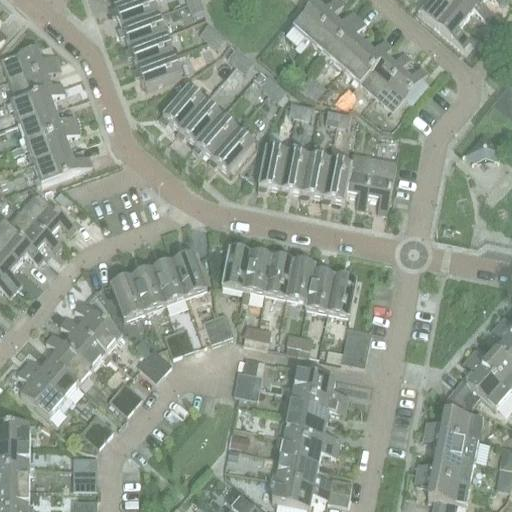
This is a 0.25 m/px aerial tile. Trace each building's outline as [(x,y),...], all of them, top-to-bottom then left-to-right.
[(105,0),(107,3),(115,0),(120,0),(124,9),(149,0),(151,0),(152,1),(153,0),(105,0)] [(117,20),(122,33),(159,20),(152,1),(151,0),(149,0),(124,9),(110,15),(113,22),(117,20)] [(184,0),(188,9),(199,5),(197,0),(184,0)] [(436,0),(435,1),(466,26),(474,16),(486,25),(492,17),(480,8),(479,9),(468,0),(436,0)] [(468,0),(479,9),(480,8),(486,0),(499,9),(506,1),(504,0),(468,0)] [(458,35),(466,26),(435,1),(426,13),(422,10),(417,15),(421,19),(464,53),(470,45),(458,35)] [(307,51),(310,47),(332,21),(333,21),(343,9),(335,2),(325,15),(315,6),(293,32),(305,42),(302,46),(307,51)] [(192,20),(203,16),(199,5),(188,9),(192,20)] [(310,47),(321,56),(318,60),(323,64),(359,23),(351,17),(341,28),(333,21),(332,21),(310,47)] [(125,41),(130,54),(166,40),(159,20),(122,33),(118,35),(120,43),(125,41)] [(359,23),(323,64),(328,69),(331,65),(343,75),(365,49),(355,41),(366,29),(359,23)] [(200,40),(209,48),(218,38),(209,31),(200,40)] [(218,38),(209,48),(218,56),(227,47),(218,38)] [(133,61),(138,74),(174,61),(166,40),(130,54),(125,55),(128,62),(133,61)] [(365,49),(343,75),(353,84),(350,88),(356,93),(360,89),(385,60),(393,52),(384,44),(374,56),(365,49)] [(2,66),(10,87),(59,68),(57,61),(43,66),(38,52),(2,66)] [(228,65),(237,72),(245,63),(237,55),(228,65)] [(385,60),(360,89),(376,103),(401,74),(402,74),(411,63),(404,56),(394,68),(385,60)] [(174,61),(138,74),(133,76),(135,84),(140,82),(145,95),(182,82),(174,61)] [(245,63),(237,72),(246,80),(254,70),(245,63)] [(11,108),(12,109),(54,94),(53,92),(49,81),(62,76),(59,68),(10,87),(17,106),(11,108)] [(401,74),(376,103),(393,118),(428,78),(420,71),(411,82),(402,74),(401,74)] [(297,97),(310,107),(316,108),(327,94),(310,81),(297,97)] [(261,93),(270,101),(278,91),(269,83),(261,93)] [(54,94),(12,109),(8,111),(10,117),(14,115),(20,129),(56,116),(52,105),(66,99),(62,89),(53,92),(54,94)] [(278,91),(270,101),(278,108),(287,99),(278,91)] [(169,127),(180,136),(180,137),(206,108),(189,93),(160,126),(166,131),(169,127)] [(180,137),(180,136),(176,141),(182,145),(185,141),(196,151),(197,151),(222,122),(206,108),(180,137)] [(290,122),(301,124),(303,112),(292,110),(290,122)] [(303,112),(301,124),(313,126),(315,114),(303,112)] [(20,144),(22,152),(78,131),(75,121),(60,127),(56,116),(20,129),(25,142),(20,144)] [(326,129),(337,131),(339,119),(328,116),(326,129)] [(339,119),(337,131),(349,134),(351,121),(339,119)] [(197,151),(196,151),(192,155),(198,160),(202,156),(212,165),(213,165),(238,136),(222,122),(197,151)] [(78,131),(22,152),(24,157),(30,155),(35,170),(71,157),(67,145),(82,139),(78,131)] [(213,165),(212,165),(209,169),(214,174),(218,170),(230,181),(255,151),(238,136),(213,165)] [(480,146),(472,156),(472,163),(477,167),(482,162),(490,161),(495,165),(498,161),(497,152),(489,145),(480,146)] [(21,151),(11,155),(13,161),(23,157),(21,151)] [(265,193),(280,196),(287,158),(266,154),(257,197),(264,199),(265,193)] [(75,168),(71,157),(35,170),(40,183),(35,185),(38,192),(43,190),(43,191),(94,172),(90,162),(75,168)] [(287,158),(280,196),(279,201),(286,203),(287,198),(301,200),(309,162),(287,158)] [(346,198),(348,199),(360,201),(357,216),(365,217),(368,202),(375,164),(352,160),(351,170),(352,170),(346,198)] [(309,162),(301,200),(300,206),(307,207),(308,202),(322,204),(330,166),(309,162)] [(375,164),(368,202),(381,205),(378,219),(387,221),(397,169),(375,164)] [(330,166),(322,204),(321,210),(328,211),(329,206),(345,209),(348,199),(346,198),(352,170),(351,170),(330,166)] [(60,197),(55,203),(61,208),(66,202),(60,197)] [(23,215),(52,240),(60,231),(71,240),(77,233),(37,198),(23,215)] [(38,257),(38,256),(46,247),(57,256),(63,250),(52,240),(23,215),(9,230),(5,227),(5,228),(38,257)] [(0,252),(19,270),(28,261),(39,271),(46,263),(38,256),(38,257),(5,228),(1,225),(0,225),(0,252)] [(221,294),(244,298),(252,259),(251,259),(238,256),(239,252),(231,250),(230,255),(229,255),(221,294)] [(0,281),(17,297),(23,290),(11,279),(19,270),(0,252),(0,281)] [(252,259),(244,298),(242,309),(248,310),(249,303),(252,304),(253,299),(265,302),(273,263),(272,263),(259,261),(260,256),(252,254),(251,259),(252,259)] [(273,263),(265,302),(286,306),(294,267),(293,267),(280,265),(281,260),(273,258),(272,263),(273,263)] [(173,268),(186,304),(207,296),(194,260),(179,265),(177,260),(170,263),(172,269),(173,268)] [(286,306),(306,310),(307,310),(314,278),(315,278),(316,273),(316,272),(300,268),(301,264),(294,262),(293,267),(294,267),(286,306)] [(153,276),(166,312),(186,304),(173,268),(172,269),(159,273),(157,268),(150,270),(152,276),(153,276)] [(307,310),(306,310),(305,316),(327,320),(335,282),(334,282),(321,279),(322,274),(316,273),(315,278),(314,278),(307,310)] [(132,283),(146,319),(166,312),(153,276),(152,276),(139,281),(137,275),(130,278),(132,283)] [(335,282),(327,320),(350,325),(357,287),(340,283),(341,278),(335,277),(334,282),(335,282)] [(0,294),(11,304),(17,297),(0,281),(0,294)] [(124,327),(146,319),(132,283),(119,288),(117,283),(109,286),(111,291),(110,291),(124,327)] [(82,307),(74,316),(87,326),(80,334),(79,336),(108,360),(108,359),(117,349),(121,352),(125,346),(82,307)] [(215,324),(223,346),(234,342),(226,319),(215,324)] [(498,330),(511,342),(511,329),(504,323),(498,330)] [(68,324),(60,332),(73,343),(65,351),(64,352),(93,377),(94,376),(103,365),(107,368),(112,362),(108,359),(108,360),(79,336),(80,334),(68,324)] [(203,328),(212,351),(223,346),(215,324),(203,328)] [(504,348),(496,357),(511,371),(511,342),(498,330),(491,337),(504,348)] [(247,332),(244,344),(243,350),(255,352),(259,334),(247,332)] [(176,338),(184,360),(195,357),(187,334),(176,338)] [(259,334),(255,352),(267,354),(268,349),(270,336),(259,334)] [(348,334),(346,345),(369,350),(371,338),(348,334)] [(165,342),(173,365),(184,360),(176,338),(165,342)] [(53,340),(46,349),(58,359),(50,368),(79,393),(89,381),(93,385),(97,379),(94,376),(93,377),(64,352),(65,351),(53,340)] [(289,340),(287,353),(285,358),(297,360),(301,342),(289,340)] [(301,342),(297,360),(308,363),(312,344),(301,342)] [(346,345),(343,357),(366,362),(369,350),(346,345)] [(136,350),(147,365),(165,380),(172,372),(155,356),(152,359),(142,346),(136,350)] [(328,355),(326,366),(364,374),(366,362),(343,357),(343,358),(328,355)] [(470,363),(511,399),(511,397),(511,371),(496,357),(488,366),(476,356),(470,363)] [(463,387),(455,396),(473,412),(481,403),(496,416),(511,399),(470,363),(464,370),(476,381),(467,391),(463,387)] [(139,374),(157,389),(165,380),(147,365),(139,374)] [(30,366),(24,374),(68,412),(73,407),(69,404),(79,393),(50,368),(43,377),(30,366)] [(24,374),(18,381),(30,392),(22,401),(50,426),(61,414),(64,417),(68,412),(24,374)] [(238,379),(236,390),(259,395),(261,384),(238,379)] [(289,393),(288,401),(346,412),(348,402),(332,399),(334,387),(297,379),(294,394),(289,393)] [(118,398),(135,414),(143,405),(126,389),(118,398)] [(236,390),(233,401),(233,402),(256,407),(259,395),(236,390)] [(427,428),(425,437),(479,448),(483,425),(471,423),(473,412),(455,396),(447,405),(454,411),(453,420),(445,418),(443,431),(427,428)] [(110,407),(128,423),(135,414),(118,398),(110,407)] [(291,408),(289,423),(326,430),(328,417),(344,420),(346,412),(288,401),(287,407),(291,408)] [(0,453),(31,454),(31,439),(35,439),(35,432),(31,432),(31,431),(4,430),(4,419),(0,418),(0,453)] [(89,431),(107,446),(115,437),(97,422),(89,431)] [(281,436),(280,443),(338,454),(339,445),(324,441),(326,430),(289,423),(286,437),(281,436)] [(81,440),(99,455),(107,446),(89,431),(81,440)] [(439,449),(436,461),(474,469),(479,448),(425,437),(423,446),(439,449)] [(231,440),(229,454),(241,456),(243,442),(231,440)] [(283,451),(281,463),(318,471),(320,461),(320,460),(336,463),(338,454),(280,443),(279,450),(283,451)] [(0,475),(34,476),(34,469),(30,469),(31,454),(0,453),(0,475)] [(419,470),(417,479),(470,490),(474,469),(436,461),(434,473),(419,470)] [(273,478),(272,485),(350,500),(353,488),(332,484),(332,487),(316,484),(318,471),(281,463),(278,479),(273,478)] [(73,464),(73,476),(98,477),(98,464),(73,464)] [(511,476),(501,474),(497,495),(510,497),(511,486),(511,476)] [(0,497),(30,498),(30,483),(34,483),(34,476),(0,475),(0,497)] [(73,488),(98,489),(98,477),(73,476),(73,488)] [(435,506),(434,511),(457,511),(458,511),(465,511),(470,490),(417,479),(415,489),(431,492),(428,505),(435,506)] [(272,507),(278,509),(277,511),(309,511),(312,502),(328,505),(327,508),(346,511),(347,511),(350,500),(272,485),(270,492),(275,493),(272,507)] [(0,511),(29,511),(30,498),(0,497),(0,511)]
